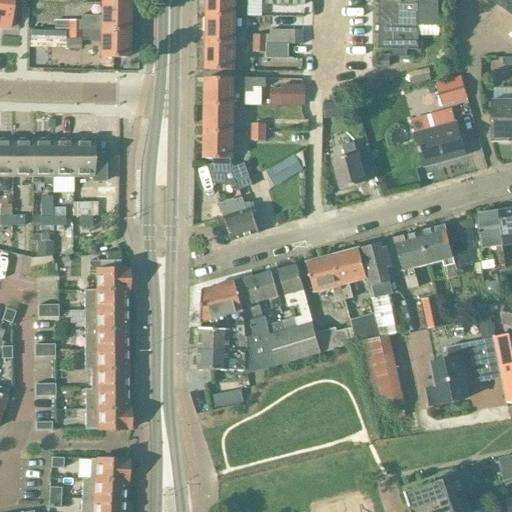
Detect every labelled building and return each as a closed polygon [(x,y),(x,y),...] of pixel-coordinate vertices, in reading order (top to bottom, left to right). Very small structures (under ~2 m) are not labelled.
[(0,0),(0,28),(9,29),(12,0),(0,0)] [(207,0),(207,15),(234,16),(245,16),(247,16),(247,4),(247,0),(207,0)] [(378,0),(378,50),(389,50),(389,57),(406,57),(406,50),(419,50),(419,27),(438,27),(438,0),(378,0)] [(508,13),(511,7),(511,0),(502,0),(498,6),(508,13)] [(100,29),(127,30),(128,3),(101,2),(100,16),(80,16),(80,21),(80,29),(100,29)] [(207,15),(207,42),(234,43),(234,44),(245,44),(245,30),(245,16),(234,16),(207,15)] [(68,21),(54,21),(53,30),(67,30),(68,30),(68,28),(68,21)] [(68,30),(67,39),(80,39),(80,29),(68,28),(68,30)] [(100,31),(100,57),(127,57),(127,30),(100,29),(100,31)] [(30,30),(29,40),(65,41),(65,31),(30,30)] [(253,36),(253,43),(295,44),(296,31),(270,30),(270,36),(253,36)] [(207,42),(206,69),(233,70),(234,44),(234,43),(207,42)] [(266,58),(303,59),(303,45),(295,45),(295,44),(253,43),(253,53),(266,53),(266,58)] [(511,58),(503,58),(503,66),(511,66),(511,58)] [(448,62),(436,61),(435,77),(448,77),(448,62)] [(206,77),(206,104),(232,105),(232,106),(246,106),(246,105),(246,104),(260,105),(260,87),(266,87),(266,78),(233,77),(206,77)] [(436,88),(441,107),(468,99),(463,81),(436,88)] [(509,142),(509,139),(511,138),(511,89),(494,90),(493,101),(492,101),(492,142),(509,142)] [(353,102),(324,104),(324,109),(325,119),(354,116),(353,102)] [(206,104),(205,131),(232,132),(232,106),(232,105),(206,104)] [(466,156),(456,122),(415,134),(424,168),(466,156)] [(252,124),(252,132),(266,132),(266,124),(252,124)] [(358,153),(357,154),(354,143),(360,142),(355,127),(336,133),(340,147),(343,147),(345,157),(333,160),(340,189),(366,183),(358,153)] [(205,131),(205,159),(231,159),(231,158),(241,157),(241,134),(232,134),(232,132),(205,131)] [(251,142),(265,142),(266,132),(252,132),(251,142)] [(7,176),(32,176),(32,140),(7,140),(7,176)] [(32,176),(56,176),(56,140),(32,140),(32,176)] [(56,140),(56,176),(80,176),(80,140),(56,140)] [(93,155),(94,140),(80,140),(80,176),(92,176),(92,181),(105,181),(105,155),(93,155)] [(294,156),(276,166),(285,181),(303,171),(294,156)] [(233,165),(208,165),(211,178),(213,184),(231,186),(232,189),(236,189),(237,192),(241,190),(253,186),(245,163),(233,167),(233,165)] [(233,198),(219,204),(230,241),(258,233),(248,202),(243,204),(241,197),(233,200),(233,198)] [(80,201),(80,217),(79,217),(79,227),(92,227),(92,217),(97,217),(97,201),(80,201)] [(511,242),(511,208),(498,211),(504,244),(511,242)] [(479,214),(484,247),(493,246),(497,272),(508,270),(504,244),(498,211),(479,214)] [(24,217),(7,217),(7,226),(24,226),(24,217)] [(39,227),(56,227),(56,217),(39,217),(39,227)] [(455,230),(448,232),(457,269),(481,264),(477,243),(473,219),(453,224),(455,230)] [(445,226),(420,233),(429,265),(442,261),(447,280),(458,277),(456,270),(457,269),(448,232),(447,232),(445,226)] [(420,233),(396,240),(409,290),(421,287),(416,269),(429,265),(420,233)] [(399,293),(385,242),(360,248),(369,279),(374,299),(399,293)] [(94,245),(87,245),(87,246),(86,246),(87,254),(93,254),(94,252),(94,249),(95,246),(94,246),(94,245)] [(360,248),(334,256),(346,300),(354,298),(350,284),(369,279),(360,248)] [(334,288),(338,303),(346,300),(334,256),(308,263),(316,293),(334,288)] [(96,290),(127,291),(128,291),(128,270),(120,270),(120,261),(88,262),(88,272),(96,272),(96,290)] [(302,317),(295,319),(297,328),(313,323),(311,316),(298,264),(278,270),(288,306),(299,303),(302,317)] [(270,272),(253,276),(263,311),(272,309),(280,307),(277,296),(270,272)] [(253,276),(235,281),(247,322),(265,318),(263,311),(253,276)] [(203,290),(202,322),(229,315),(230,326),(230,327),(245,323),(247,322),(235,281),(203,290)] [(486,296),(487,296),(500,293),(499,282),(484,284),(486,296)] [(84,311),(127,310),(127,291),(96,290),(83,290),(84,311)] [(511,295),(507,294),(501,326),(511,327),(511,295)] [(421,300),(427,329),(443,326),(436,296),(421,300)] [(58,305),(48,306),(48,318),(58,318),(58,305)] [(38,318),(48,318),(48,306),(37,306),(38,318)] [(5,308),(5,310),(1,321),(10,324),(11,324),(16,312),(5,308)] [(84,311),(84,331),(127,330),(127,310),(84,311)] [(352,329),(356,343),(380,338),(380,337),(374,315),(350,322),(352,329)] [(247,322),(245,323),(249,351),(249,374),(278,366),(269,335),(267,326),(265,318),(247,322)] [(295,319),(267,326),(269,335),(297,328),(295,319)] [(201,328),(200,348),(246,351),(249,351),(245,323),(230,327),(230,329),(201,328)] [(313,323),(297,328),(269,335),(278,366),(353,345),(356,344),(356,343),(352,329),(336,332),(336,329),(315,334),(313,323)] [(84,331),(84,350),(127,350),(127,330),(84,331)] [(511,402),(511,333),(494,337),(507,402),(511,402)] [(380,338),(356,343),(356,344),(373,412),(404,405),(389,336),(380,338)] [(471,374),(479,372),(473,343),(447,348),(449,360),(432,363),(437,388),(427,390),(430,406),(468,399),(465,384),(472,383),(471,374)] [(44,357),(44,345),(34,345),(34,357),(44,357)] [(44,345),(44,357),(54,357),(54,345),(44,345)] [(11,347),(1,347),(1,359),(11,359),(11,347)] [(200,348),(199,369),(245,371),(246,351),(200,348)] [(84,350),(84,371),(90,371),(90,370),(128,370),(127,350),(84,350)] [(91,389),(91,390),(128,390),(128,370),(90,370),(90,371),(91,389)] [(55,384),(45,385),(45,397),(55,397),(55,384)] [(35,397),(45,397),(45,385),(34,385),(35,397)] [(85,410),(128,410),(128,409),(128,390),(91,390),(91,389),(84,390),(85,410)] [(241,391),(233,392),(235,404),(243,402),(241,391)] [(383,422),(403,417),(401,407),(381,411),(383,422)] [(85,410),(85,430),(129,430),(129,409),(128,409),(128,410),(85,410)] [(51,430),(51,422),(36,423),(36,422),(35,422),(35,431),(52,431),(52,430),(51,430)] [(64,459),(64,458),(51,457),(50,469),(51,469),(51,468),(63,468),(63,459),(64,459)] [(90,479),(125,482),(126,482),(128,461),(90,459),(90,479)] [(511,466),(501,470),(503,482),(511,478),(511,466)] [(440,482),(406,494),(412,511),(416,511),(460,497),(459,496),(467,493),(473,492),(468,470),(439,476),(440,482)] [(125,482),(90,479),(82,479),(81,499),(124,501),(125,482)] [(49,488),(48,498),(60,499),(61,488),(49,488)] [(473,511),(467,493),(459,496),(460,497),(416,511),(473,511)] [(60,499),(48,498),(48,508),(60,509),(60,499)] [(81,499),(80,511),(124,511),(124,501),(81,499)]
